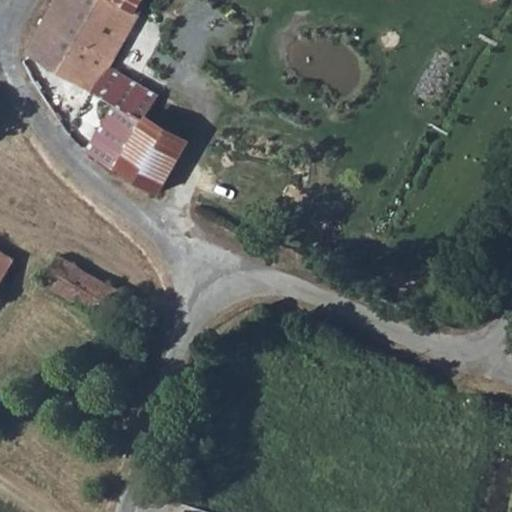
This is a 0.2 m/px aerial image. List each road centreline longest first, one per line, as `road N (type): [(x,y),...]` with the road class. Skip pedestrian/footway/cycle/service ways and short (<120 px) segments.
road 1 (unclassified): [(203,269),(89,179),(36,123),(4,59),(24,0)]
road 2 (unclassified): [(203,269),(285,280),(486,361)]
road 3 (unclassified): [(123,511),(203,269)]
